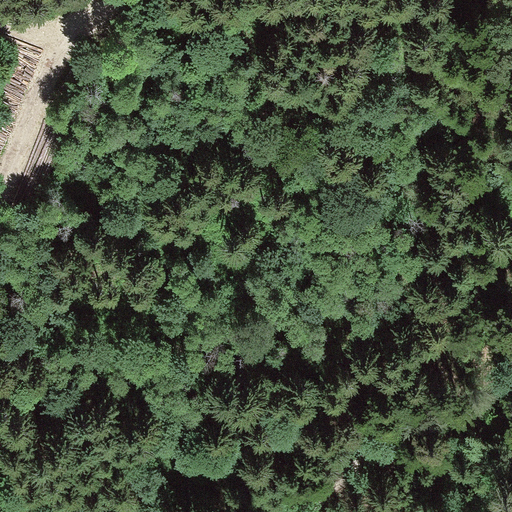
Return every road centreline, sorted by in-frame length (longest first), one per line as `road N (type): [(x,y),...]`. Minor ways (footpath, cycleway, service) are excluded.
road 1 (track): [(93,37),(0,265)]
road 2 (track): [(141,0),(93,37),(99,186)]
